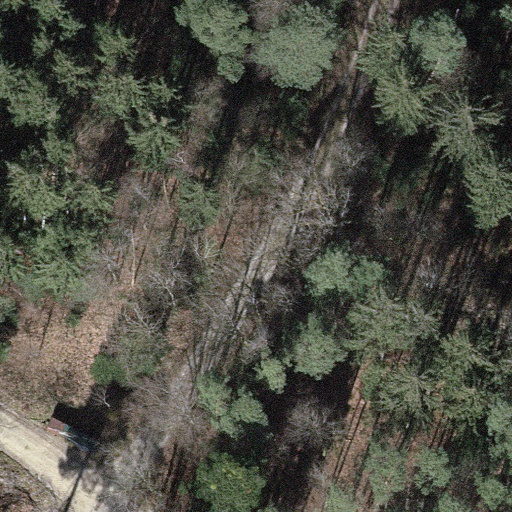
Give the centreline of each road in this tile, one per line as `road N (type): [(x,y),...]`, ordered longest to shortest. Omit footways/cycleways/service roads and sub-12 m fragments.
road 1 (track): [(113,501),(232,315),(375,0)]
road 2 (track): [(0,426),(113,501)]
